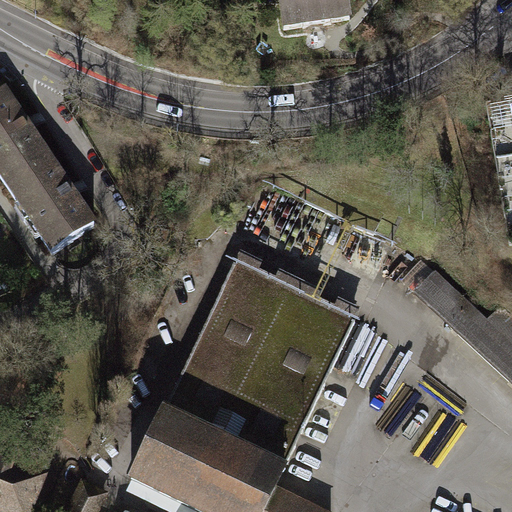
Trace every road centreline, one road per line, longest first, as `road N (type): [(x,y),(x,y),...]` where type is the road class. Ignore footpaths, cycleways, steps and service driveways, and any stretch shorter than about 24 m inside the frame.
road 1 (tertiary): [(509,14),(438,66),(391,88),(271,114),(150,95),(29,41)]
road 2 (residential): [(29,41),(24,61),(118,219),(120,244),(101,272),(0,327)]
